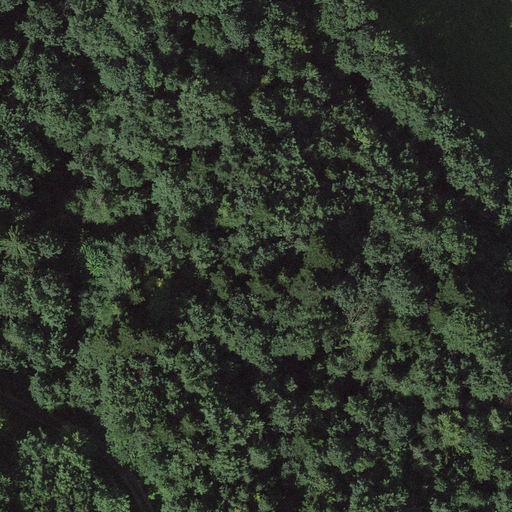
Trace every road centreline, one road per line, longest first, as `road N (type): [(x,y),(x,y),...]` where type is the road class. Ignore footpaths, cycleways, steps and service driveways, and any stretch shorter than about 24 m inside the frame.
road 1 (track): [(279,0),(511,268)]
road 2 (track): [(152,511),(112,454),(0,393)]
